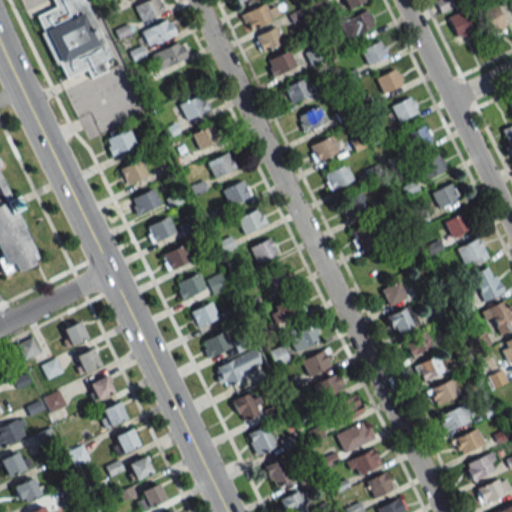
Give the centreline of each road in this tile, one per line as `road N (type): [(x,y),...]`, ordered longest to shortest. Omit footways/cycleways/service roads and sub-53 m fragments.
road 1 (residential): [(442,511),(193,0)]
road 2 (tertiary): [(223,511),(0,50)]
road 3 (residential): [(511,229),(400,0)]
